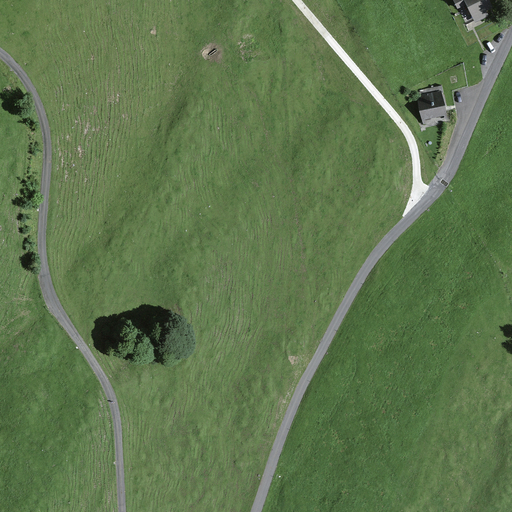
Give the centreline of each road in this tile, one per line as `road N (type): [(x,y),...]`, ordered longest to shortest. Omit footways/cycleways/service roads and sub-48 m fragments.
road 1 (unclassified): [(255,511),(298,393),(362,272),(442,181),(511,33)]
road 2 (unclassified): [(0,52),(33,98),(43,135),(44,277),(113,404),(121,511)]
road 3 (track): [(423,206),(409,132),(299,0)]
